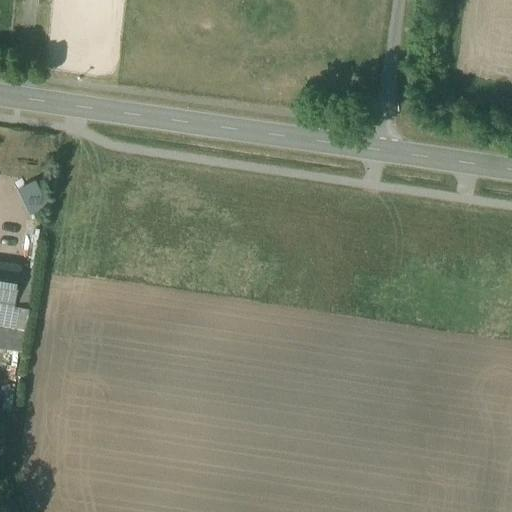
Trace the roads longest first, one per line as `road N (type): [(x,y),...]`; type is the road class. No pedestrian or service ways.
road 1 (secondary): [(376,152),(0,98)]
road 2 (unclassified): [(399,0),(376,152)]
road 3 (secondary): [(511,172),(376,152)]
